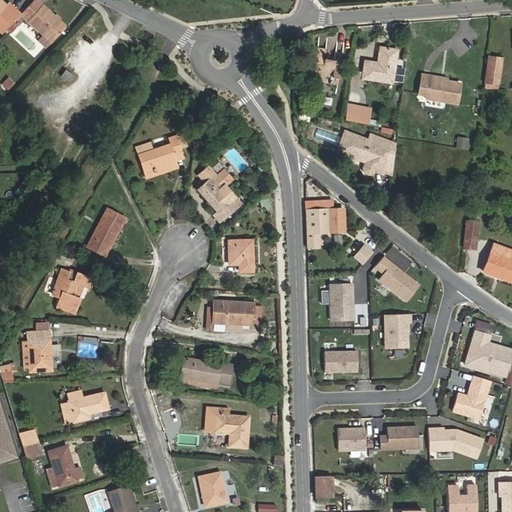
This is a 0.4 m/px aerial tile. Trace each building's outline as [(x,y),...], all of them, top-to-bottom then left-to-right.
[(0,34),(6,40),(25,20),(11,6),(7,10),(0,2),(0,34)] [(70,33),(40,5),(27,19),(49,39),(57,47),(70,33)] [(42,46),(50,54),(57,47),(49,39),(42,46)] [(331,58),(321,56),(322,46),(314,45),(309,79),(335,82),(339,51),(332,50),(331,58)] [(389,82),(394,49),(376,46),(375,63),(362,61),(360,77),(389,82)] [(497,85),(500,60),(488,58),(484,83),(497,85)] [(458,85),(444,82),(428,79),(429,76),(420,75),(417,94),(425,95),(425,98),(455,104),(458,85)] [(76,90),(81,83),(71,76),(66,82),(76,90)] [(13,97),(19,90),(13,85),(7,92),(13,97)] [(364,124),(366,107),(348,105),(347,120),(364,124)] [(371,171),(381,175),(391,150),(344,132),(337,151),(366,162),(364,170),(365,173),(367,174),(369,173),(370,173),(371,171)] [(466,149),(468,139),(458,138),(456,148),(466,149)] [(138,155),(146,183),(160,179),(159,176),(179,170),(177,162),(184,160),(179,142),(170,145),(172,151),(155,156),(154,150),(138,155)] [(160,179),(146,183),(148,187),(181,176),(179,170),(159,176),(160,179)] [(218,215),(214,219),(221,227),(244,207),(226,188),(233,183),(224,173),(218,178),(210,170),(202,176),(209,184),(198,194),(218,215)] [(258,197),(261,209),(270,207),(267,194),(258,197)] [(343,209),(332,209),(331,201),(305,202),(306,232),(345,231),(344,211),(343,209)] [(469,211),(469,220),(466,220),(463,248),(474,250),(480,212),(469,211)] [(105,261),(127,225),(110,215),(89,252),(105,261)] [(238,279),(252,278),(250,245),(227,245),(228,270),(238,270),(238,279)] [(507,247),(502,245),(501,248),(494,245),(483,273),(511,283),(511,251),(506,249),(507,247)] [(420,284),(383,256),(373,268),(383,275),(378,280),(406,302),(420,284)] [(109,289),(82,279),(81,282),(75,278),(68,275),(58,299),(66,302),(63,311),(91,322),(100,296),(106,298),(109,289)] [(353,320),(353,284),(330,285),(331,320),(353,320)] [(252,306),(212,306),(212,311),(212,320),(204,320),(204,332),(219,331),(219,327),(252,327),(252,325),(252,306)] [(262,325),(262,306),(252,306),(252,325),(262,325)] [(204,320),(212,320),(212,311),(204,311),(204,320)] [(409,347),(408,322),(411,322),(411,314),(385,314),(386,348),(409,347)] [(475,338),(467,365),(506,377),(511,356),(511,349),(489,343),(491,336),(477,331),(475,338)] [(51,337),(28,338),(29,346),(29,367),(22,367),(22,374),(29,375),(29,377),(52,377),(51,337)] [(59,343),(51,343),(52,355),(60,354),(59,343)] [(358,371),(357,351),(324,352),(325,372),(358,371)] [(231,374),(182,367),(179,387),(217,393),(218,389),(229,391),(231,374)] [(1,378),(4,388),(17,387),(11,369),(1,372),(3,378),(1,378)] [(479,419),(491,382),(473,377),(468,396),(458,393),(452,411),(479,419)] [(178,394),(216,400),(217,393),(179,387),(178,394)] [(81,399),(79,393),(67,395),(68,402),(81,399)] [(105,394),(81,399),(68,402),(74,426),(92,422),(91,414),(109,411),(105,394)] [(74,426),(68,402),(61,404),(67,427),(74,426)] [(207,410),(204,434),(213,435),(216,411),(207,410)] [(0,461),(14,457),(0,411),(0,461)] [(213,435),(231,437),(230,451),(246,453),(250,421),(227,419),(228,411),(216,411),(213,435)] [(418,447),(417,426),(388,427),(388,435),(380,435),(381,449),(418,447)] [(368,428),(338,429),(339,453),(369,452),(368,428)] [(476,458),(483,439),(455,430),(444,430),(444,428),(428,428),(429,451),(453,450),(476,458)] [(35,435),(19,439),(23,450),(37,447),(35,435)] [(23,450),(26,462),(40,458),(37,447),(23,450)] [(66,447),(47,452),(52,469),(57,487),(76,482),(72,469),(66,447)] [(275,467),(284,467),(284,459),(276,458),(275,467)] [(76,482),(81,480),(78,468),(72,469),(76,482)] [(44,471),(49,489),(57,487),(52,469),(44,471)] [(313,496),(331,497),(331,475),(313,475),(313,496)] [(220,477),(198,481),(203,511),(226,507),(220,477)] [(511,511),(511,481),(502,482),(499,482),(499,497),(502,497),(502,511),(511,511)] [(468,495),(459,495),(459,486),(450,486),(449,511),(477,511),(477,495),(477,485),(468,485),(468,495)] [(134,511),(127,489),(108,495),(113,511),(134,511)]
